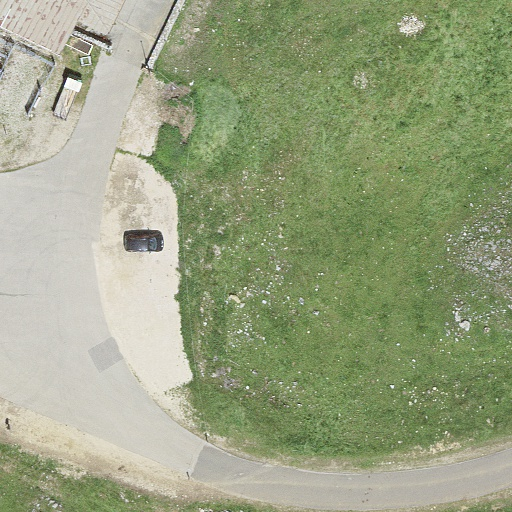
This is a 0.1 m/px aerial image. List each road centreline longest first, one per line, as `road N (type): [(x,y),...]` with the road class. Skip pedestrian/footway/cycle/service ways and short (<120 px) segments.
road 1 (unclassified): [(511,468),(428,488),(325,492),(196,462)]
road 2 (track): [(196,462),(125,466),(0,420)]
